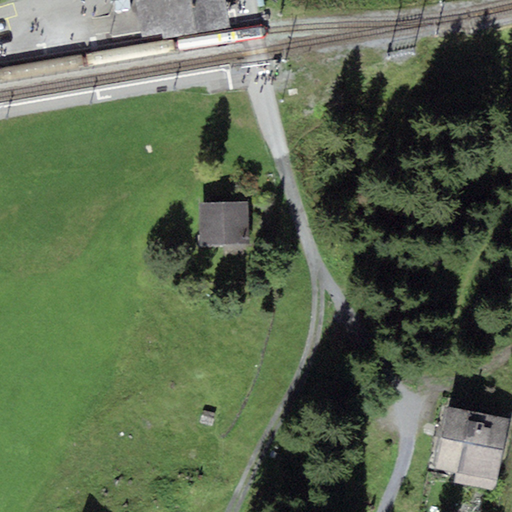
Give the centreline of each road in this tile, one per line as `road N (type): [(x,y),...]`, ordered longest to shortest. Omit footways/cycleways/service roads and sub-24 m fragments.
road 1 (track): [(272,117),(314,258),(404,399),(409,432),(382,511)]
road 2 (track): [(234,511),(307,357),(317,319),(314,258)]
